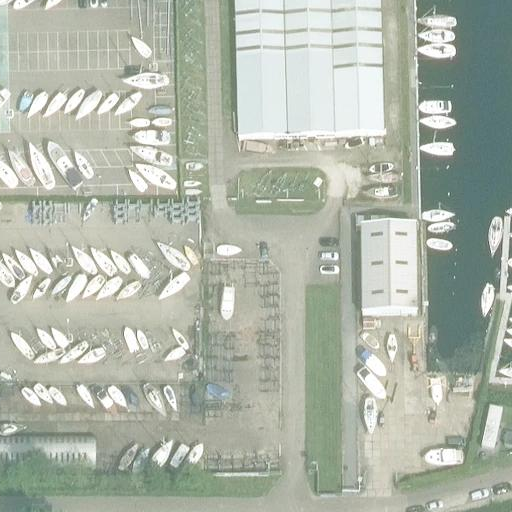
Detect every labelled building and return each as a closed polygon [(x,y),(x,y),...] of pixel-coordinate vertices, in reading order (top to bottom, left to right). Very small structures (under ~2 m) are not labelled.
[(382,137),(380,49),(379,0),(234,0),(238,142),(382,137)] [(362,318),(416,317),(415,229),(361,230),(362,318)] [(164,245),(152,242),(148,257),(189,268),(194,249),(165,241),(164,245)] [(373,321),(362,321),(362,330),(373,330),(373,321)] [(502,413),(489,410),(481,450),(493,452),(502,413)] [(95,439),(0,439),(0,468),(95,468),(95,439)]
